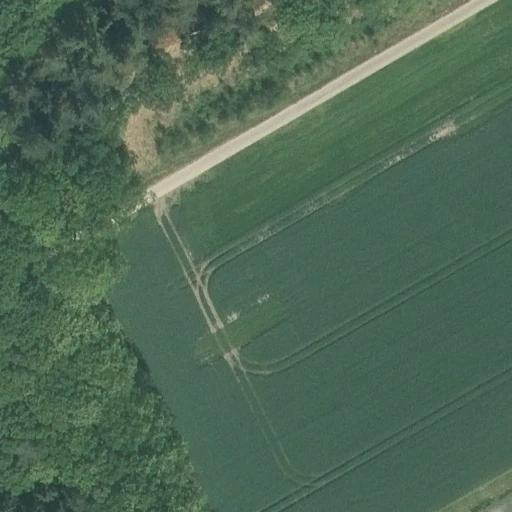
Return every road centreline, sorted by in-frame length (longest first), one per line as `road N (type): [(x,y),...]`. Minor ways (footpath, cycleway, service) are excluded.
road 1 (unclassified): [(33,261),(491,0)]
road 2 (track): [(189,511),(46,255)]
